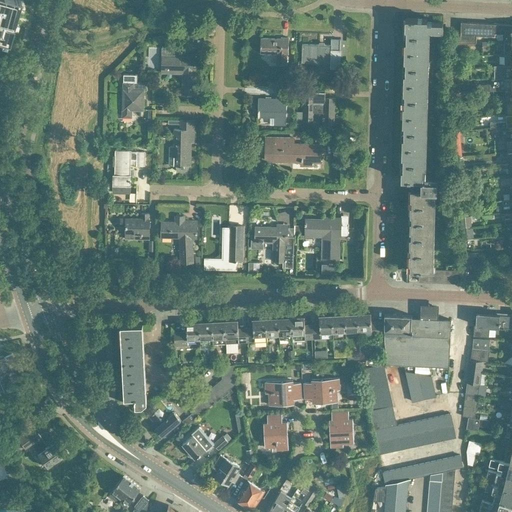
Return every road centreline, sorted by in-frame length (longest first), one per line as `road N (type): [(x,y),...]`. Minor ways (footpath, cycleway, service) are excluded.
road 1 (residential): [(43,307),(377,294)]
road 2 (residential): [(380,199),(383,3)]
road 3 (tertiary): [(27,313),(50,378),(73,412),(98,439),(129,455)]
road 4 (tertiary): [(129,455),(73,379),(43,307)]
road 5 (residential): [(380,199),(220,195)]
road 6 (residential): [(377,294),(511,296)]
road 7 (residential): [(511,9),(383,3)]
road 8 (tertiary): [(43,307),(0,187)]
